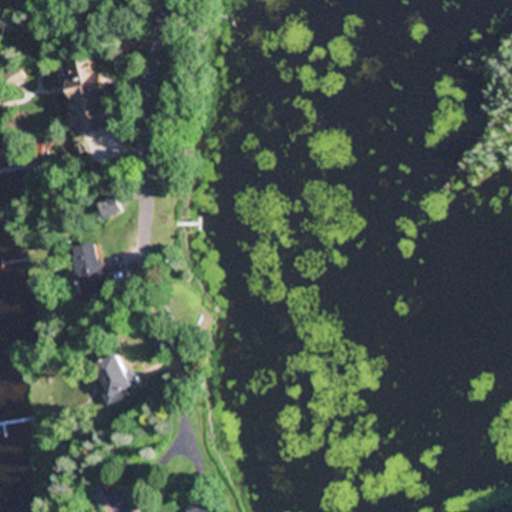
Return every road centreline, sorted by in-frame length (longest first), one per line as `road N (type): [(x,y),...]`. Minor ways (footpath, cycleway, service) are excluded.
road 1 (residential): [(156,287),(157,102),(177,0)]
road 2 (residential): [(199,511),(199,470),(186,428),(188,334),(156,287)]
